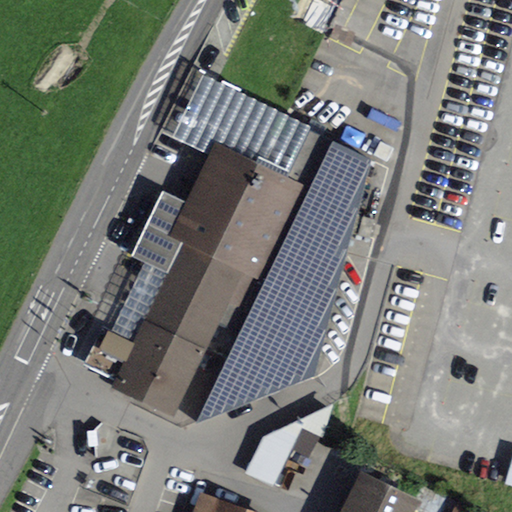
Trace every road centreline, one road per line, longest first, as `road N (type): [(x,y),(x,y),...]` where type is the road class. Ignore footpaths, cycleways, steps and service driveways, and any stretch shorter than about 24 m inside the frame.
road 1 (tertiary): [(198,0),(0,399)]
road 2 (unknown): [(186,455),(367,362),(434,152)]
road 3 (unknown): [(434,152),(476,0)]
road 4 (unknown): [(396,0),(369,85),(371,100),(398,129)]
